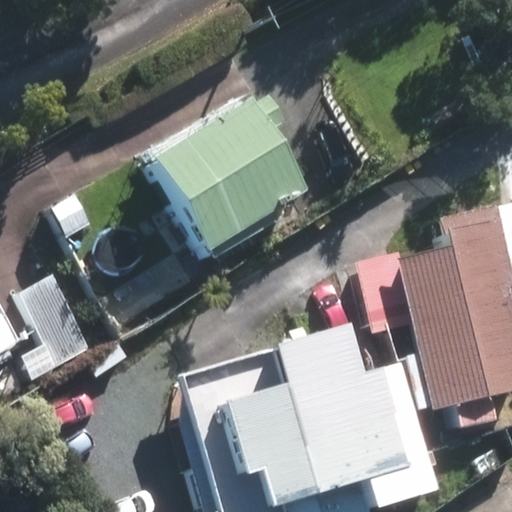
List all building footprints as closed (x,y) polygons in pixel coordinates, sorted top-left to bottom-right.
[(247,108),(144,171),(196,258),(300,196),(247,108)] [(511,201),(488,207),(502,264),(511,261),(511,201)] [(450,254),(398,266),(429,407),(511,388),(511,341),(487,226),(446,235),(450,254)] [(104,232),(71,251),(103,303),(135,284),(104,232)] [(0,330),(0,354),(10,349),(0,330)] [(340,346),(181,391),(215,511),(357,511),(357,509),(405,496),(372,378),(351,384),(340,346)]
